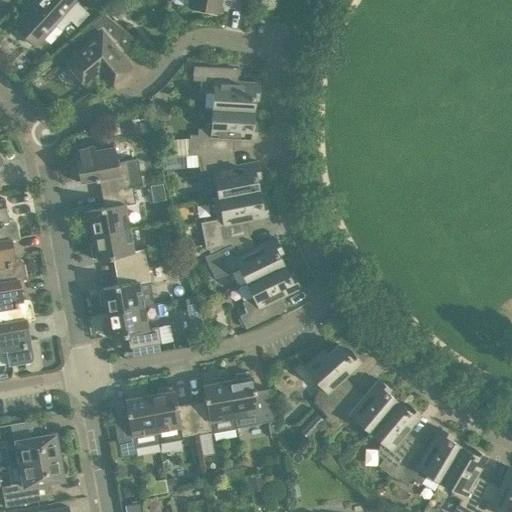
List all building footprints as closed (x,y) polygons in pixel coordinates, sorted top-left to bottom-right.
[(88,14),(73,0),(35,0),(13,25),(17,28),(14,31),(30,45),(32,42),(36,45),(55,25),(61,30),(70,20),(76,26),(88,14)] [(192,0),(192,5),(182,4),(188,6),(218,11),(220,0),(241,0),(242,1),(243,1),(242,0),(192,0)] [(103,14),(92,24),(99,33),(64,61),(85,86),(97,76),(106,87),(131,66),(121,54),(137,41),(103,14)] [(213,93),(212,109),(252,112),(253,100),(257,100),(258,83),(230,81),(230,68),(193,66),(192,81),(200,81),(200,92),(213,93)] [(196,154),(196,155),(226,153),(226,152),(226,137),(255,139),(256,122),(251,122),(252,112),(212,109),(211,124),(205,124),(205,129),(198,129),(197,135),(189,135),(188,155),(196,154)] [(98,178),(100,194),(132,188),(141,186),(136,156),(116,160),(114,147),(93,151),(92,146),(73,150),(76,165),(72,166),(74,181),(79,181),(98,178)] [(215,182),(218,198),(258,191),(255,179),(260,178),(257,161),(228,167),(226,153),(196,155),(200,174),(207,172),(209,183),(215,182)] [(90,226),(92,236),(129,229),(124,205),(135,203),(132,188),(100,194),(103,207),(87,210),(88,211),(83,212),(86,227),(90,226)] [(216,219),(200,222),(205,249),(206,249),(242,238),(242,236),(239,222),(267,216),(264,200),(260,201),(258,191),(218,198),(212,200),(216,219)] [(11,219),(10,219),(8,220),(4,199),(0,199),(0,241),(11,239),(12,240),(19,239),(19,236),(18,237),(16,223),(15,222),(15,221),(14,220),(13,220),(12,219),(11,219)] [(133,251),(129,229),(92,236),(93,243),(89,244),(91,259),(96,258),(96,259),(112,256),(115,272),(146,266),(143,249),(133,251)] [(239,268),(246,282),(283,265),(278,255),(282,253),(275,238),(249,250),(242,238),(206,249),(209,254),(204,257),(214,278),(228,274),(239,268)] [(18,259),(16,259),(15,260),(12,240),(11,239),(0,241),(0,282),(19,280),(26,279),(26,277),(23,263),(22,262),(21,261),(21,260),(20,260),(19,259),(18,259)] [(287,275),(283,265),(246,282),(253,296),(241,302),(246,312),(239,316),(245,328),(279,312),(273,301),(299,288),(292,273),(287,275)] [(151,292),(146,266),(115,272),(117,285),(102,288),(102,289),(97,290),(100,305),(105,304),(106,314),(143,307),(141,294),(151,292)] [(26,299),(24,300),(23,300),(19,280),(0,282),(0,324),(26,320),(34,319),(33,317),(31,303),(30,302),(29,301),(28,300),(26,299)] [(147,329),(143,307),(106,314),(108,321),(103,322),(106,337),(110,336),(111,337),(126,334),(129,349),(160,343),(157,327),(147,329)] [(24,362),(24,365),(25,367),(25,368),(26,369),(27,370),(29,371),(30,371),(32,371),(36,370),(37,370),(39,369),(40,368),(41,367),(41,365),(41,364),(41,362),(37,341),(38,341),(37,339),(30,340),(26,320),(0,324),(0,351),(5,350),(7,365),(24,362)] [(326,417),(349,393),(339,382),(361,363),(349,350),(346,353),(338,344),(326,355),(322,350),(304,367),(319,384),(315,388),(318,391),(316,393),(313,402),(326,416),(326,417)] [(235,379),(226,380),(233,417),(256,413),(258,423),(274,420),(269,389),(254,391),(251,376),(250,376),(249,371),(234,374),(235,379)] [(205,400),(190,403),(196,435),(212,432),(212,433),(236,428),(233,417),(226,380),(218,382),(218,377),(202,380),(203,385),(202,385),(205,400)] [(359,401),(349,393),(326,417),(326,416),(323,419),(336,430),(341,424),(350,431),(358,421),(371,432),(397,401),(388,393),(390,390),(378,379),(359,401)] [(180,438),(196,435),(190,403),(176,406),(173,390),(172,390),(171,386),(156,388),(157,393),(149,395),(156,431),(179,427),(180,438)] [(136,454),(135,447),(158,443),(156,431),(149,395),(141,396),(140,391),(124,394),(125,399),(124,399),(127,415),(112,417),(120,457),(136,454)] [(405,408),(397,401),(371,432),(382,442),(378,446),(382,450),(378,455),(383,459),(378,465),(390,476),(413,446),(412,446),(402,437),(421,415),(408,404),(405,408)] [(317,414),(301,431),(307,438),(323,421),(317,414)] [(19,464),(59,457),(54,433),(22,439),(19,423),(0,426),(0,438),(2,438),(3,446),(5,446),(9,465),(19,464)] [(427,473),(440,481),(461,447),(451,441),(453,437),(439,428),(424,453),(413,446),(390,476),(391,477),(406,486),(410,479),(420,484),(427,473)] [(470,452),(461,447),(440,481),(454,489),(451,494),(460,500),(452,511),(470,511),(484,488),(472,481),(487,457),(473,448),(470,452)] [(30,485),(63,479),(59,457),(19,464),(9,465),(8,466),(11,485),(10,485),(12,493),(2,495),(5,507),(33,502),(30,485)] [(497,494),(484,488),(470,511),(511,511),(511,469),(508,468),(497,494)]
